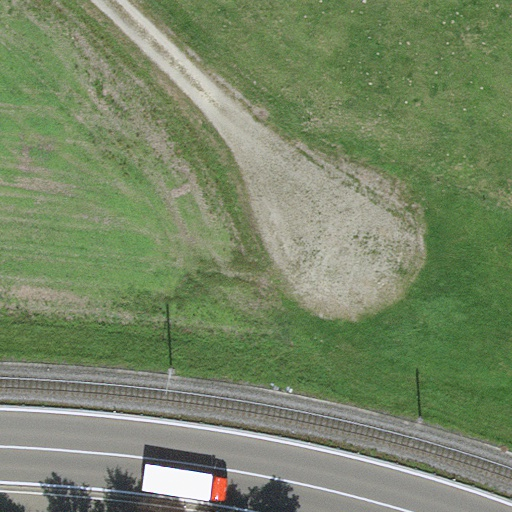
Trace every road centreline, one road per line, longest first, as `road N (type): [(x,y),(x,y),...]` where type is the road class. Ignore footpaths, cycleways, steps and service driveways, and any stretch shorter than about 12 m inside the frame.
road 1 (secondary): [(404,511),(240,473),(0,448)]
road 2 (track): [(113,0),(204,84),(347,240)]
